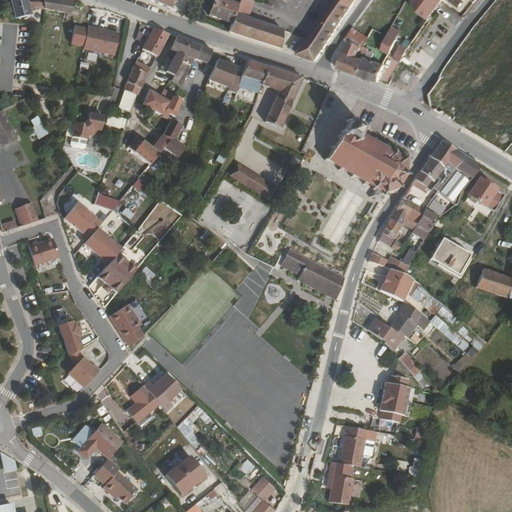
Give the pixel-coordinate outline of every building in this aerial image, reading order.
[(10,0),(15,20),(31,17),(29,10),(37,7),(34,0),(10,0)] [(29,10),(44,10),(41,0),(34,0),(37,7),(29,10)] [(52,0),(41,0),(44,10),(70,15),(72,2),(52,0)] [(145,0),(171,10),(174,0),(145,0)] [(213,0),(209,16),(231,24),(238,6),(222,0),(213,0)] [(231,24),(228,32),(280,50),(282,32),(247,18),(253,1),(251,0),(240,0),(238,6),(231,24)] [(333,0),(321,19),(337,29),(351,9),(337,0),(333,0)] [(337,0),(351,9),(356,0),(337,0)] [(428,21),(443,0),(414,0),(412,3),(420,13),(428,21)] [(511,12),(496,1),(441,77),(453,85),(461,74),(466,77),(484,52),(494,59),(510,35),(503,29),(511,16),(511,12)] [(456,25),(461,15),(443,5),(438,14),(456,25)] [(309,36),(298,55),(316,61),(337,29),(321,19),(309,36)] [(71,44),(74,44),(79,45),(83,27),(76,26),(74,26),(71,44)] [(82,46),(82,49),(113,56),(117,33),(87,27),(86,28),(82,46)] [(380,51),(388,54),(390,54),(397,40),(395,39),(400,31),(392,27),(380,51)] [(156,58),(168,35),(153,29),(141,51),(155,58),(156,58)] [(346,40),(349,42),(363,48),(368,39),(354,29),(346,40)] [(401,45),(408,49),(413,41),(405,36),(401,45)] [(176,37),(171,52),(176,53),(167,70),(167,73),(172,76),(179,62),(189,44),(190,43),(176,37)] [(337,69),(357,75),(362,61),(356,58),(359,50),(362,52),(361,55),(365,57),(367,50),(363,48),(349,42),(337,69)] [(189,44),(179,62),(189,67),(192,60),(195,61),(200,47),(189,44)] [(393,58),(400,63),(408,49),(401,45),(393,58)] [(206,65),(212,51),(200,47),(195,61),(206,65)] [(357,75),(369,79),(374,62),(364,58),(362,61),(357,75)] [(209,82),(228,90),(234,76),(237,69),(218,61),(209,82)] [(87,72),(88,63),(81,62),(79,70),(87,72)] [(179,62),(172,76),(184,82),(189,67),(179,62)] [(241,79),(239,85),(258,91),(260,86),(267,67),(247,62),(241,79)] [(378,82),(383,66),(374,62),(369,79),(378,82)] [(124,91),(137,97),(149,71),(138,66),(136,70),(132,68),(123,91),(124,91)] [(260,86),(278,93),(279,91),(293,98),(302,79),(267,67),(260,86)] [(229,91),(227,97),(231,100),(239,85),(241,79),(234,76),(228,90),(229,91)] [(103,87),(102,95),(109,96),(110,88),(103,87)] [(112,98),(118,100),(121,90),(115,88),(112,98)] [(117,112),(128,117),(129,114),(135,102),(137,97),(124,91),(117,112)] [(264,122),(279,129),(293,98),(279,91),(278,93),(272,107),(264,122)] [(173,98),(162,93),(159,97),(170,102),(173,98)] [(161,117),(165,120),(168,114),(174,117),(177,112),(181,101),(173,98),(170,102),(161,117)] [(134,117),(140,105),(135,102),(129,114),(134,117)] [(0,146),(1,148),(16,139),(5,121),(3,112),(0,113),(0,146)] [(181,127),(186,117),(177,112),(174,117),(168,114),(165,120),(170,123),(181,127)] [(102,117),(87,113),(86,121),(80,124),(73,123),(71,137),(84,140),(85,137),(88,137),(94,133),(95,131),(99,132),(102,117)] [(38,115),(29,120),(39,139),(48,134),(38,115)] [(109,117),(106,125),(120,129),(123,121),(109,117)] [(158,132),(163,136),(170,123),(165,120),(158,132)] [(369,198),(379,204),(383,196),(386,196),(386,192),(397,187),(399,189),(401,187),(399,185),(405,175),(407,176),(407,173),(406,173),(405,160),(408,159),(407,157),(404,159),(395,154),(396,151),(394,150),(393,152),(386,148),(387,146),(385,145),(384,147),(374,142),(375,139),(373,138),(371,140),(359,134),(360,132),(363,133),(364,131),(362,129),(363,127),(361,125),(359,128),(351,123),(352,121),(350,120),(348,122),(346,120),(345,123),(347,124),(343,133),(340,132),(339,133),(340,135),(339,137),(337,136),(336,137),(338,140),(336,144),(335,143),(334,144),(335,146),(334,148),(331,147),(330,149),(332,150),(327,159),(324,160),(324,162),(328,161),(339,168),(338,171),(340,172),(341,169),(352,175),(351,178),(352,179),(354,176),(364,181),(363,185),(365,186),(366,183),(374,187),(372,190),(373,191),(369,198)] [(66,122),(64,136),(71,137),(73,123),(66,122)] [(164,149),(177,158),(181,151),(180,150),(181,146),(174,141),(181,127),(170,123),(163,136),(170,141),(164,149)] [(170,141),(163,136),(152,150),(148,149),(142,144),(134,153),(149,166),(164,149),(170,141)] [(84,140),(71,137),(69,145),(71,147),(81,149),(83,148),(84,140)] [(481,167),(442,142),(420,173),(404,200),(416,206),(431,181),(433,182),(434,180),(444,188),(449,183),(445,179),(449,173),(455,177),(459,171),(473,179),(481,167)] [(229,176),(238,181),(269,201),(276,190),(236,165),(229,176)] [(481,177),(479,180),(487,186),(488,184),(489,182),(481,177)] [(479,180),(469,197),(494,213),(505,196),(488,184),(487,186),(479,180)] [(137,181),(132,188),(141,194),(146,187),(137,181)] [(97,195),(95,205),(116,209),(118,199),(97,195)] [(416,206),(404,200),(396,212),(390,220),(391,220),(401,226),(403,225),(414,230),(415,228),(417,224),(409,219),(416,206)] [(15,209),(21,227),(38,221),(32,203),(15,209)] [(76,204),(63,219),(82,235),(95,219),(76,204)] [(425,211),(416,206),(409,219),(417,224),(425,211)] [(130,219),(134,214),(126,207),(122,213),(130,219)] [(425,211),(417,224),(430,231),(438,217),(425,211)] [(15,219),(1,224),(3,232),(17,227),(15,219)] [(401,226),(391,220),(383,235),(392,240),(401,226)] [(430,231),(417,224),(415,228),(428,236),(430,231)] [(96,230),(83,245),(102,260),(100,263),(106,267),(120,250),(96,230)] [(392,240),(383,235),(379,242),(391,248),(395,241),(392,240)] [(36,243),(26,246),(33,267),(58,258),(52,240),(37,245),(36,243)] [(471,255),(442,240),(431,260),(439,265),(438,267),(460,279),(470,260),(468,259),(471,255)] [(297,282),(305,286),(335,302),(343,278),(344,276),(316,262),(314,264),(289,250),(280,268),(299,278),(298,280),(297,282)] [(409,253),(402,263),(409,267),(412,262),(411,262),(414,256),(409,253)] [(389,262),(373,254),(369,262),(391,269),(381,291),(403,303),(413,280),(406,274),(409,267),(402,263),(391,257),(389,262)] [(143,267),(139,278),(151,283),(155,272),(143,267)] [(509,298),(511,283),(511,279),(484,270),(476,288),(509,299),(509,298)] [(432,295),(425,302),(455,330),(462,323),(432,295)] [(392,327),(393,328),(402,335),(408,339),(417,326),(424,317),(408,306),(392,327)] [(126,307),(107,319),(126,348),(144,336),(126,307)] [(463,353),(470,346),(437,316),(431,323),(463,353)] [(424,317),(417,326),(424,331),(430,322),(424,317)] [(374,320),(367,332),(386,343),(385,345),(390,351),(402,335),(393,328),(391,331),(374,320)] [(72,323),(58,328),(69,357),(78,351),(81,350),(77,339),(79,338),(77,333),(76,329),(75,326),(73,326),(72,323)] [(409,339),(417,344),(421,337),(413,332),(409,339)] [(477,353),(486,344),(480,339),(471,348),(477,353)] [(472,359),(477,353),(471,348),(466,354),(472,359)] [(66,378),(81,392),(98,374),(92,368),(91,370),(81,361),(78,351),(69,357),(73,370),(66,378)] [(466,366),(472,359),(466,354),(460,361),(465,365),(466,366)] [(399,361),(410,373),(414,369),(404,356),(399,361)] [(454,367),(459,371),(465,365),(460,361),(454,367)] [(383,398),(407,403),(410,390),(407,389),(409,380),(391,376),(389,385),(386,384),(383,398)] [(483,393),(459,385),(455,397),(478,406),(483,393)] [(158,407),(148,395),(147,396),(141,389),(129,399),(135,406),(126,413),(136,425),(158,407)] [(404,417),(407,403),(383,398),(380,411),(383,412),(381,420),(399,424),(401,416),(404,417)] [(198,406),(175,428),(194,447),(200,441),(187,427),(199,416),(207,424),(211,420),(198,406)] [(95,452),(107,462),(121,445),(101,427),(94,435),(79,451),(78,453),(78,457),(84,461),(87,461),(95,452)] [(336,464),(352,467),(356,468),(361,440),(363,431),(343,427),(336,464)] [(72,444),(79,451),(94,435),(86,428),(72,444)] [(372,432),(363,431),(361,440),(370,442),(372,432)] [(416,449),(424,451),(426,441),(418,440),(416,449)] [(15,471),(13,461),(0,453),(0,467),(1,474),(15,471)] [(185,457),(161,479),(177,497),(202,476),(185,457)] [(413,458),(410,476),(418,477),(422,460),(413,458)] [(246,459),(237,470),(245,477),(254,466),(246,459)] [(107,462),(93,479),(105,489),(103,492),(109,497),(111,495),(116,499),(125,507),(138,492),(117,475),(118,473),(107,462)] [(333,491),(329,511),(344,511),(345,505),(349,506),(354,480),(350,479),(352,467),(336,464),(332,464),(330,476),(335,478),(333,491)] [(261,480),(254,487),(259,493),(257,496),(262,501),(272,490),(261,480)] [(270,511),(269,510),(266,508),(256,499),(245,511),(270,511)]
